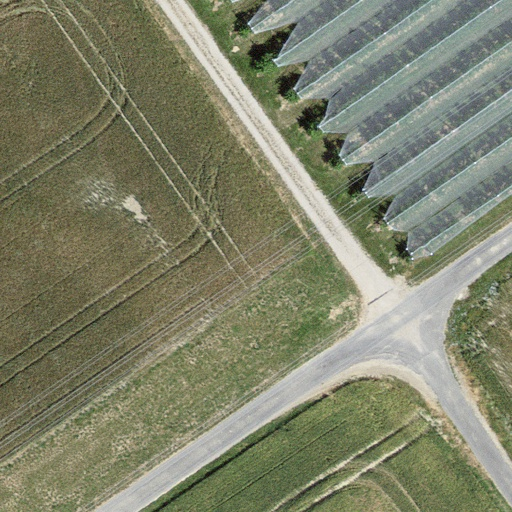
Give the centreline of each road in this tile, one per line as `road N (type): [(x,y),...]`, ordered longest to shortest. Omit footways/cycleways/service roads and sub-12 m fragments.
road 1 (track): [(177,0),(401,317),(117,511)]
road 2 (track): [(511,241),(401,317),(511,473)]
